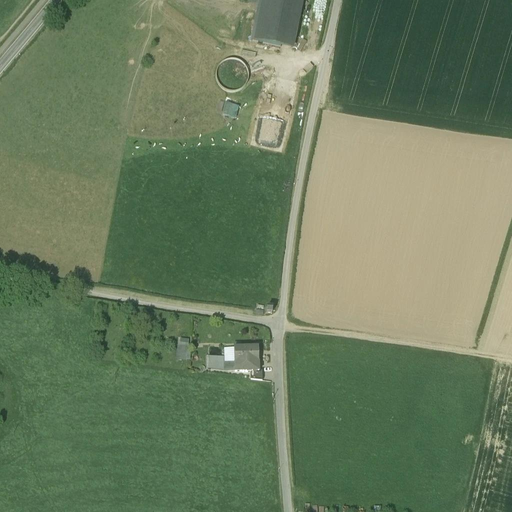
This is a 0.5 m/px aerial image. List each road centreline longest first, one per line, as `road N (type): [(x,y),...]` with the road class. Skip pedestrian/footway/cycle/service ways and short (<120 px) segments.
road 1 (unclassified): [(335,0),(289,227),(279,324)]
road 2 (unclassified): [(279,324),(0,279)]
road 3 (track): [(279,324),(511,362)]
road 4 (unclassified): [(279,324),(289,511)]
